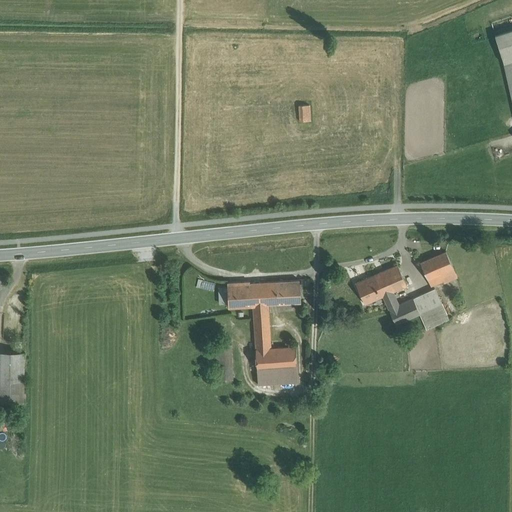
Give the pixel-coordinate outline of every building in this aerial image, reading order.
[(511,31),(498,35),(503,63),(511,61),(511,31)] [(511,61),(503,63),(511,101),(511,61)] [(309,106),(298,106),(299,122),(309,121),(309,106)] [(445,250),(420,262),(431,286),(443,280),(444,282),(457,277),(445,250)] [(397,264),(374,275),(383,296),(396,324),(420,314),(413,298),(399,304),(393,292),(407,285),(397,264)] [(374,275),(356,283),(365,304),(383,296),(374,275)] [(299,279),(276,280),(277,304),(300,302),(299,279)] [(276,280),(252,282),(253,305),(268,304),(277,304),(276,280)] [(252,282),(228,283),(229,306),(253,305),(252,282)] [(226,285),(219,285),(219,299),(227,298),(226,285)] [(413,298),(420,314),(442,303),(434,288),(413,298)] [(442,303),(420,314),(426,328),(448,317),(442,303)] [(253,305),(256,349),(270,347),(268,304),(253,305)] [(231,344),(216,345),(218,380),(233,379),(231,344)] [(295,346),(271,347),(270,347),(256,349),(257,370),(297,367),(295,346)] [(25,351),(0,350),(0,400),(24,401),(25,351)] [(297,367),(257,370),(257,378),(297,375),(297,367)] [(297,375),(257,378),(258,385),(298,382),(297,375)]
